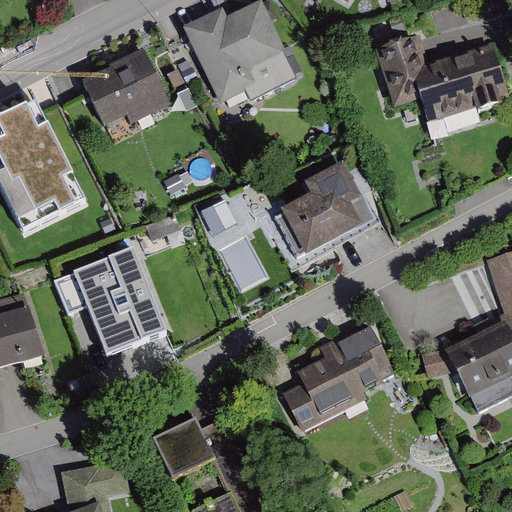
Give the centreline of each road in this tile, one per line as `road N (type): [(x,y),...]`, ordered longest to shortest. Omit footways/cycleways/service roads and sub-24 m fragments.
road 1 (residential): [(511,202),(155,390),(0,449)]
road 2 (residential): [(147,0),(0,75)]
